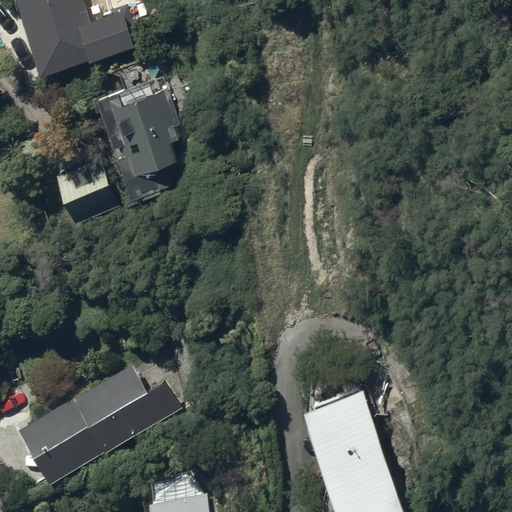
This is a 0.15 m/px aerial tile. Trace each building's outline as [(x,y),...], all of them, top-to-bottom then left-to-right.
[(86,0),(23,0),(43,69),(136,41),(125,4),(90,14),(86,0)] [(106,119),(110,118),(116,141),(122,139),(124,146),(117,148),(121,164),(125,163),(128,172),(123,174),(124,177),(129,176),(130,180),(127,181),(131,197),(142,194),(141,190),(145,189),(147,193),(164,189),(162,184),(173,181),(166,157),(180,153),(171,121),(175,120),(163,84),(125,95),(123,88),(102,93),(106,107),(102,109),(106,119)] [(284,174),(270,175),(278,282),(325,279),(325,283),(332,283),(331,269),(365,266),(356,149),(318,152),(318,155),(282,158),(284,174)] [(100,151),(58,170),(79,221),(121,204),(100,151)] [(148,387),(134,361),(25,419),(55,475),(183,406),(167,376),(148,387)] [(366,383),(311,400),(347,511),(389,511),(407,506),(366,383)] [(209,511),(207,492),(154,498),(155,511),(209,511)]
